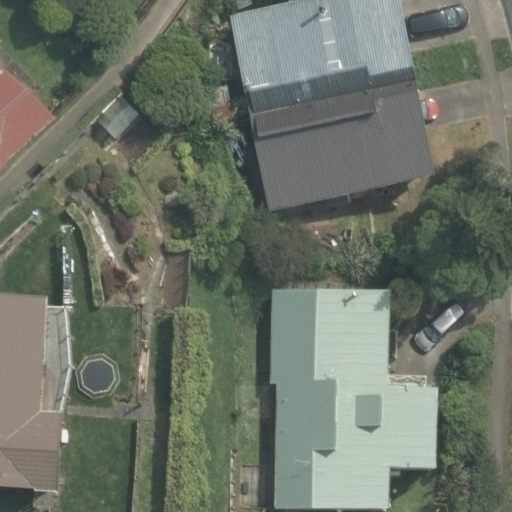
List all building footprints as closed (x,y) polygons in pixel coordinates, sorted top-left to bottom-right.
[(276,0),(221,14),(241,91),(362,61),(365,76),(408,65),(391,0),(276,0)] [(0,122),(29,93),(0,65),(0,122)] [(408,77),(245,114),(268,215),(431,178),(408,77)] [(388,503),(388,463),(436,464),(436,379),(388,379),(389,284),(269,283),(268,502),(388,503)] [(0,294),(0,480),(59,482),(60,406),(35,405),(37,295),(0,294)]
